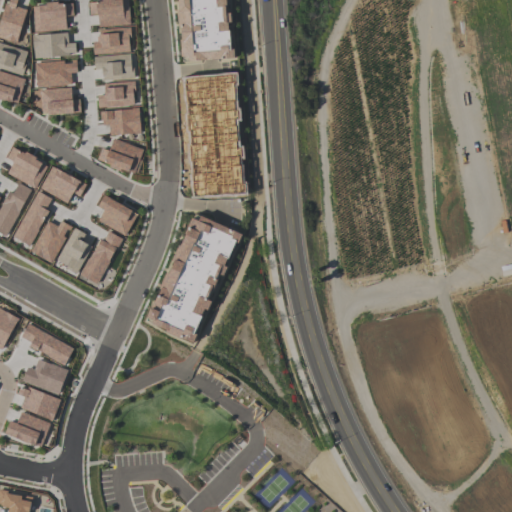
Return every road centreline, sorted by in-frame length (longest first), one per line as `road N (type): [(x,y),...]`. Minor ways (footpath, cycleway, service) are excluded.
road 1 (tertiary): [(268,0),(287,236),(317,368),(395,511)]
road 2 (residential): [(113,329),(162,202),(154,0)]
road 3 (residential): [(77,511),(67,475),(73,437),(113,329)]
road 4 (residential): [(162,202),(0,120)]
